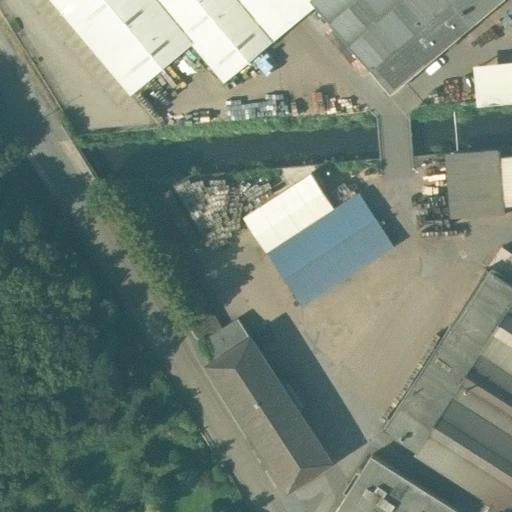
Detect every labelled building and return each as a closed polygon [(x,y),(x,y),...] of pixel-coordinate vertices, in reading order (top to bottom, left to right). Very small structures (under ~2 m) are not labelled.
[(274,40),(240,0),(56,0),(134,92),(194,42),(227,80),(274,40)] [(240,0),(274,40),(295,23),(315,5),(310,0),(240,0)] [(310,0),(315,5),(371,69),(392,93),(502,0),(310,0)] [(511,62),(503,64),(508,100),(511,99),(511,62)] [(502,150),(455,153),(460,217),(507,213),(506,205),(502,157),(502,150)] [(511,155),(502,157),(506,205),(511,204),(511,155)] [(362,189),(265,248),(302,304),(395,244),(362,189)] [(511,511),(511,281),(490,268),(487,269),(482,276),(482,277),(392,417),(391,417),(385,427),(418,449),(442,464),(443,464),(488,493),(485,497),(487,498),(492,501),(484,511),(511,511)] [(240,319),(203,341),(213,355),(212,356),(213,358),(215,361),(252,337),(240,319)] [(282,383),(252,337),(215,361),(211,363),(241,409),(241,410),(259,437),(291,486),(332,460),(300,411),(302,410),(283,382),(282,383)] [(450,511),(447,500),(374,453),(336,511),(450,511)] [(461,495),(468,482),(458,476),(451,490),(461,495)]
